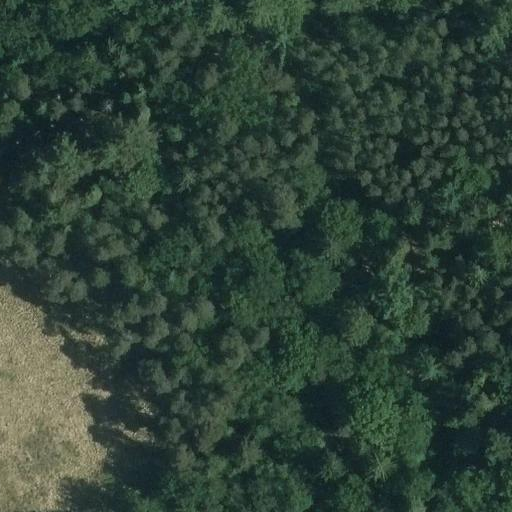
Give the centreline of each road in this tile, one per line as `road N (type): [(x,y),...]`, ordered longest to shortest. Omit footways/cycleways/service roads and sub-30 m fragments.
road 1 (track): [(243,0),(313,131),(402,362)]
road 2 (track): [(402,362),(467,511)]
